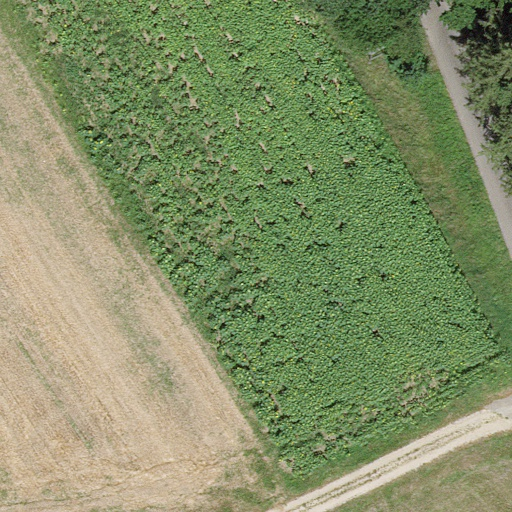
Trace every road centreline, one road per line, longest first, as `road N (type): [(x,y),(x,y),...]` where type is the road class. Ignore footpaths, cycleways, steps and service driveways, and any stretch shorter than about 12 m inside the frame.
road 1 (unclassified): [(422,0),(511,234)]
road 2 (track): [(285,511),(511,411)]
